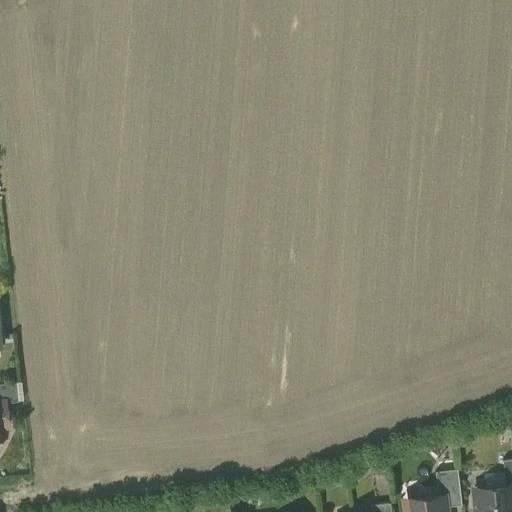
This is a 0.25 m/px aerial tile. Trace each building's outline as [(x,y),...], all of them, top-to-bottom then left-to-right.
[(17,379),(0,381),(0,398),(5,398),(5,400),(19,399),(17,379)] [(511,456),(503,457),(505,482),(511,481),(511,456)] [(457,466),(435,469),(438,492),(444,491),(446,504),(461,502),(457,466)] [(511,511),(511,481),(505,482),(476,486),(478,504),(477,506),(477,511),(511,511)] [(438,492),(408,495),(409,511),(446,511),(446,504),(444,491),(438,492)] [(391,511),(390,500),(370,502),(371,511),(391,511)]
